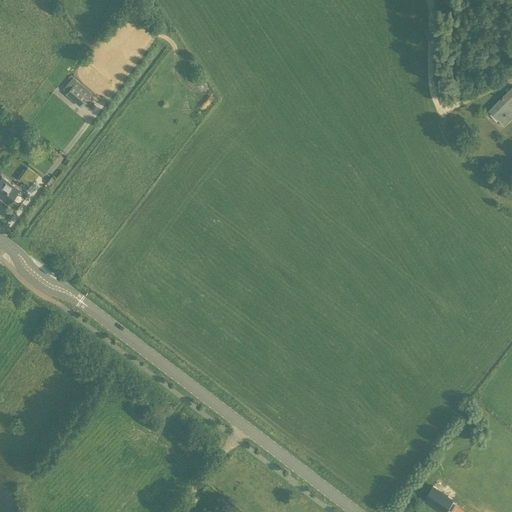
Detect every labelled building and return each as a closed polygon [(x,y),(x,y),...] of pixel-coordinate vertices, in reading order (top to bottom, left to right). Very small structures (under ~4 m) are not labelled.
[(91,93),(72,77),(62,88),(67,92),(65,94),(80,107),(91,93)] [(511,86),(490,109),(505,126),(511,117),(511,86)] [(27,166),(19,178),(29,185),(38,173),(27,166)] [(0,198),(7,204),(18,189),(1,176),(0,177),(0,198)] [(452,502),(452,501),(455,498),(447,493),(444,497),(431,488),(424,499),(442,511),(461,511),(464,510),(452,502)]
